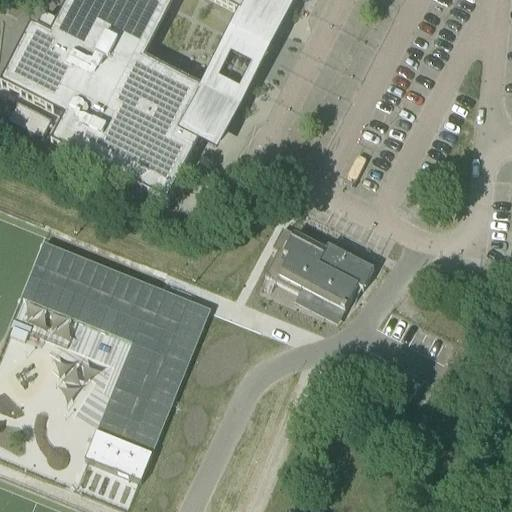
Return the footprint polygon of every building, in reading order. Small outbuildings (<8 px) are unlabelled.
[(30,28),(0,85),(0,88),(63,121),(50,146),(167,207),(221,102),(234,108),(253,71),(247,68),(266,30),(272,33),(289,0),(68,0),(56,25),(47,21),(42,23),(37,31),(30,28)] [(51,125),(17,107),(8,125),(42,142),(51,125)] [(180,224),(172,219),(167,230),(175,234),(180,224)] [(325,256),(282,233),(271,252),(277,256),(274,262),(247,248),(238,266),(299,298),(302,293),(314,300),(345,316),(357,291),(363,294),(373,274),(334,254),(328,250),(325,256)] [(131,348),(84,465),(141,488),(211,315),(43,247),(20,303),(131,348)] [(488,284),(488,286),(487,296),(499,298),(500,286),(488,284)] [(366,337),(351,373),(372,381),(387,346),(366,337)]
